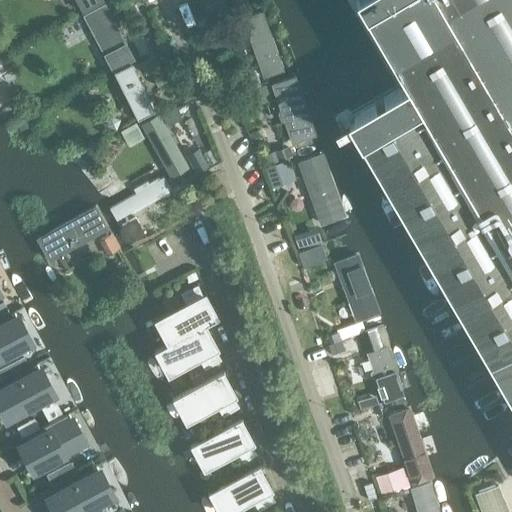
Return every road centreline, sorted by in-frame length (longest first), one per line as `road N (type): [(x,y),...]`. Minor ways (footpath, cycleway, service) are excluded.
road 1 (unclassified): [(352,511),(164,0)]
road 2 (residential): [(304,511),(201,252),(158,274)]
